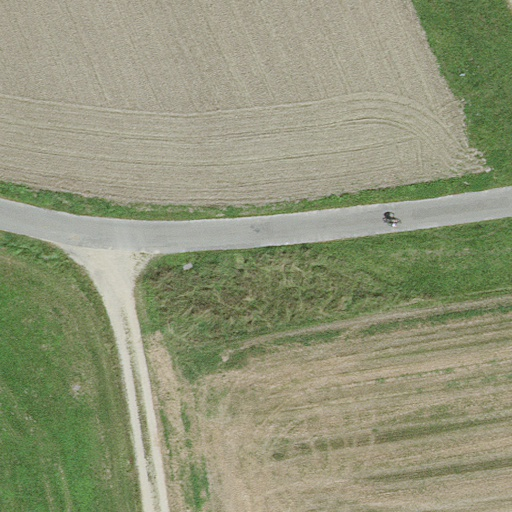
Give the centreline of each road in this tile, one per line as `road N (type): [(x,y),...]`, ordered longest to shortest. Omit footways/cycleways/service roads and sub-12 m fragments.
road 1 (residential): [(0,212),(108,233),(228,232),(511,200)]
road 2 (track): [(108,233),(155,511)]
